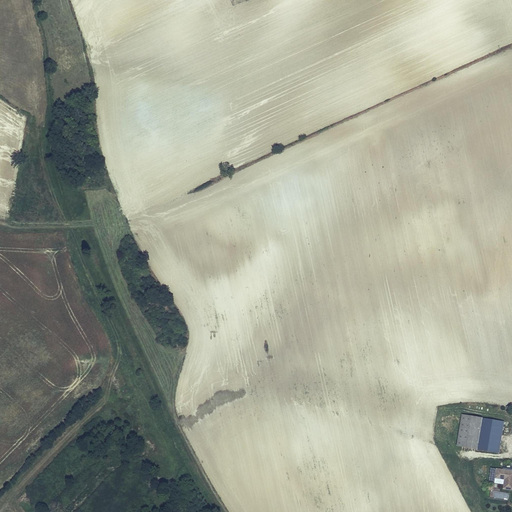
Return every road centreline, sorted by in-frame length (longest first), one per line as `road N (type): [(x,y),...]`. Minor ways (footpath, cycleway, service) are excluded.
road 1 (track): [(96,224),(172,418),(222,511)]
road 2 (track): [(0,223),(123,225),(170,212)]
